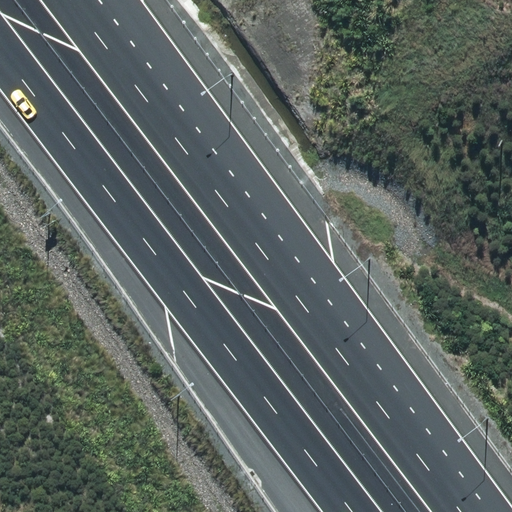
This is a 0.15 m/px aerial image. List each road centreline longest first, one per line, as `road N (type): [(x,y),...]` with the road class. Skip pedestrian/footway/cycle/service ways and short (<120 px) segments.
road 1 (motorway): [(352,511),(0,49)]
road 2 (motorway): [(198,167),(459,511)]
road 3 (motorway): [(70,0),(198,167)]
road 4 (motorway): [(96,0),(198,167)]
